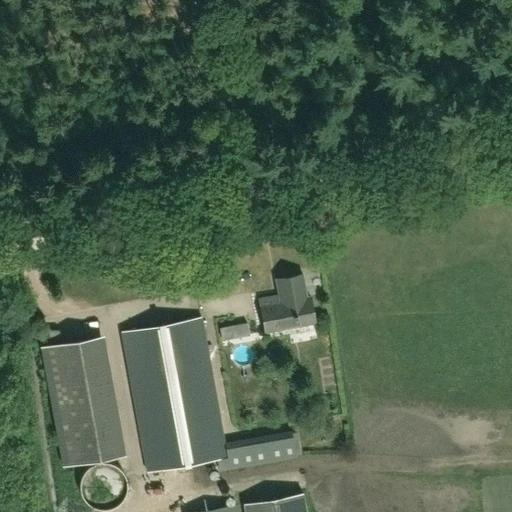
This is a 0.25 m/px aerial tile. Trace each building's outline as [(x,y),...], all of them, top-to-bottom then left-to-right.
[(302,273),(276,278),(279,295),(258,299),(265,332),(315,323),(310,296),(307,297),(302,273)] [(219,471),(296,457),(292,436),(225,448),(201,317),(121,332),(147,472),(217,459),(219,471)] [(64,452),(122,445),(107,328),(50,335),(64,452)] [(118,504),(123,498),(127,489),(126,480),(123,472),(116,465),(108,462),(99,461),(91,465),(84,471),(80,478),(79,487),(81,495),(86,502),(93,507),(102,509),(110,508),(118,504)] [(243,503),(244,511),(305,511),(302,492),(243,503)]
